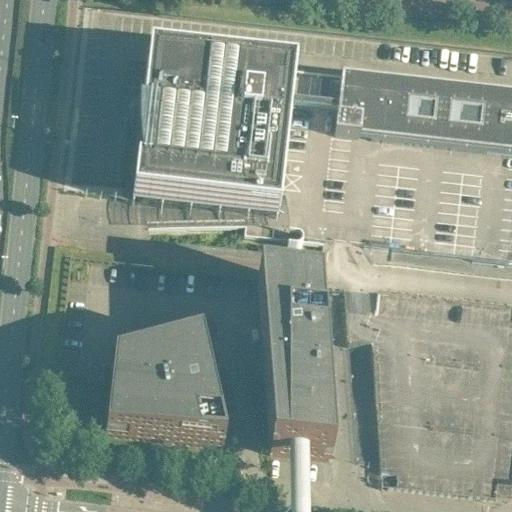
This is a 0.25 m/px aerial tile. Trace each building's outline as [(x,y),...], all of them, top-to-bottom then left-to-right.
[(137,178),(142,205),(147,231),(244,231),(243,240),(271,243),(295,246),(296,246),(297,240),(298,241),(299,241),(299,242),(300,244),(300,245),(300,246),(301,246),(322,248),(323,246),(511,266),(511,101),(340,81),(147,60),(140,119),(135,119),(134,133),(135,148),(136,161),(137,178)] [(269,457),(286,459),(305,461),(331,464),(318,290),(318,289),(293,286),(256,282),(269,457)] [(511,310),(342,292),(342,293),(346,349),(370,348),(380,491),(495,504),(496,490),(511,491),(511,489),(511,310)] [(112,364),(110,384),(104,438),(223,452),(205,373),(198,344),(112,364)] [(60,368),(68,369),(69,361),(61,360),(60,368)] [(305,511),(305,461),(286,459),(287,511),(305,511)]
